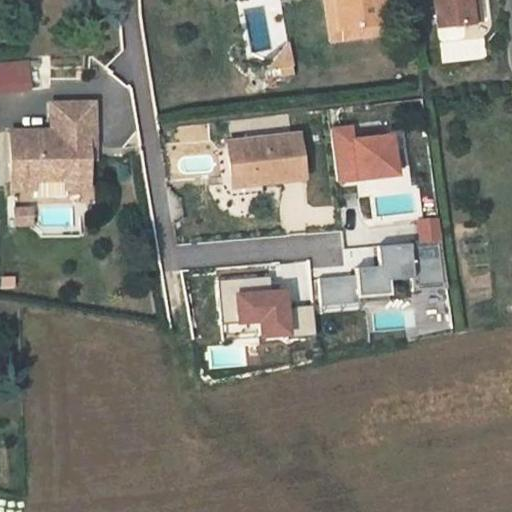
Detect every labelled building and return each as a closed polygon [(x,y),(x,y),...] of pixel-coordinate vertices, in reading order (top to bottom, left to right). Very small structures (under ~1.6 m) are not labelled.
[(333,0),(337,27),(383,21),(379,0),(333,0)] [(431,0),(435,25),(471,19),(469,0),(431,0)] [(264,79),(293,76),(291,57),(262,59),(264,79)] [(31,88),(29,61),(20,62),(22,89),(31,88)] [(22,89),(20,62),(0,63),(2,90),(2,91),(22,90),(22,89)] [(86,142),(95,142),(95,100),(53,101),(54,128),(9,128),(10,186),(31,186),(31,175),(65,175),(65,185),(86,185),(86,155),(86,142)] [(350,125),(329,128),(335,177),(394,170),(389,134),(351,138),(350,125)] [(298,133),(226,141),(229,173),(260,170),(261,180),(302,176),(298,133)] [(86,142),(86,155),(95,155),(95,142),(86,142)] [(8,225),(30,225),(31,205),(9,204),(8,225)] [(341,209),(305,207),(304,228),(340,230),(341,209)] [(438,240),(436,217),(416,219),(418,241),(438,240)] [(442,287),(438,240),(418,241),(375,245),(376,265),(350,267),(350,274),(313,277),(315,305),(383,299),(381,280),(406,278),(407,290),(442,287)] [(269,276),(216,281),(220,326),(257,323),(258,338),(286,336),(286,340),(314,338),(312,306),(284,308),(283,292),(270,293),(269,276)]
